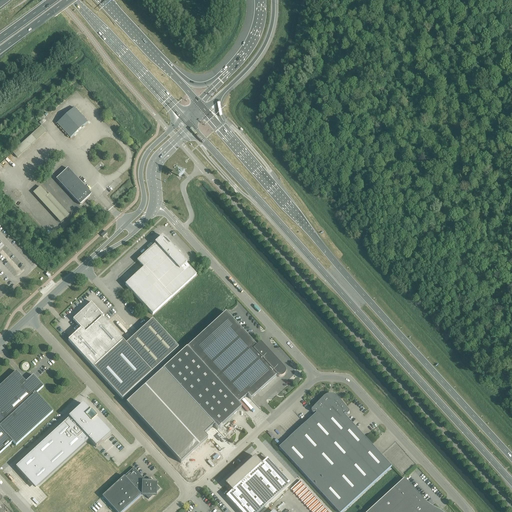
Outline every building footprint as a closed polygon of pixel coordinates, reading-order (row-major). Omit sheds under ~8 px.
[(57,124),(70,138),(88,122),(74,108),(57,124)] [(68,169),(56,179),(80,205),(91,194),(68,169)] [(125,285),(152,315),(196,275),(165,241),(159,241),(137,261),(144,268),(125,285)] [(81,329),(68,340),(93,368),(122,399),(178,348),(152,320),(136,334),(126,344),(102,318),(104,316),(91,303),(73,320),(81,329)] [(225,313),(126,404),(181,463),(208,438),(204,434),(214,426),(218,430),(241,408),(237,404),(247,395),(251,399),(276,376),(277,376),(277,377),(278,377),(279,377),(279,378),(280,378),(281,378),(281,377),(282,377),(283,377),(283,376),(284,376),(284,375),(285,375),(285,374),(285,373),(285,372),(285,371),(285,370),(284,370),(284,369),(260,343),(256,346),(225,313)] [(16,371),(0,385),(0,453),(12,442),(17,447),(54,412),(36,393),(43,387),(33,375),(26,382),(16,371)] [(316,414),(280,447),(338,511),(342,511),(392,467),(345,415),(346,414),(347,414),(348,414),(349,414),(349,413),(349,412),(349,411),(338,398),(338,397),(337,397),(336,397),(335,397),(334,398),(334,399),(329,399),(328,397),(327,397),(326,397),(325,397),(324,397),(313,409),(312,409),(312,410),(312,411),(312,412),(313,412),(313,413),(314,413),(315,413),(316,414)] [(83,404),(68,418),(69,418),(16,467),(28,481),(28,482),(31,479),(38,487),(89,440),(96,448),(111,434),(96,419),(97,418),(91,411),(90,412),(83,404)] [(255,457),(225,484),(232,491),(226,497),(239,511),(259,511),(290,484),(267,459),(262,464),(255,457)] [(134,468),(102,497),(116,511),(122,511),(141,495),(141,496),(145,496),(149,499),(152,496),(156,496),(156,492),(160,489),(157,486),(157,481),(153,481),(150,478),(146,481),(134,468)] [(434,511),(405,479),(369,511),(434,511)]
